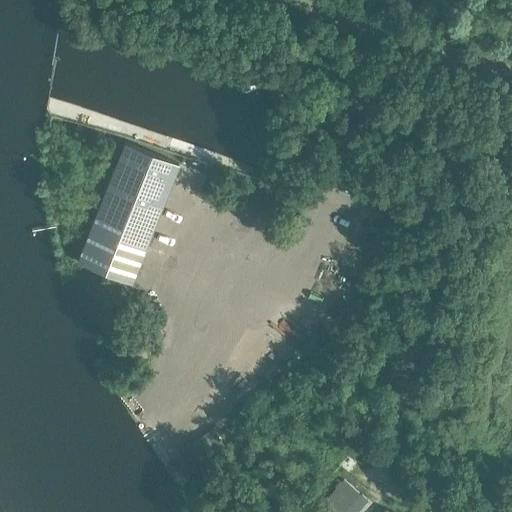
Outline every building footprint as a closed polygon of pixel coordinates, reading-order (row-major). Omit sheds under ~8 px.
[(124,143),(101,203),(155,224),(179,165),(124,143)] [(332,189),(349,195),(352,186),(335,180),(332,189)] [(155,224),(101,203),(77,262),(131,284),(155,224)] [(213,428),(182,449),(195,468),(226,448),(213,428)] [(348,511),(362,497),(344,480),(314,511),(348,511)]
